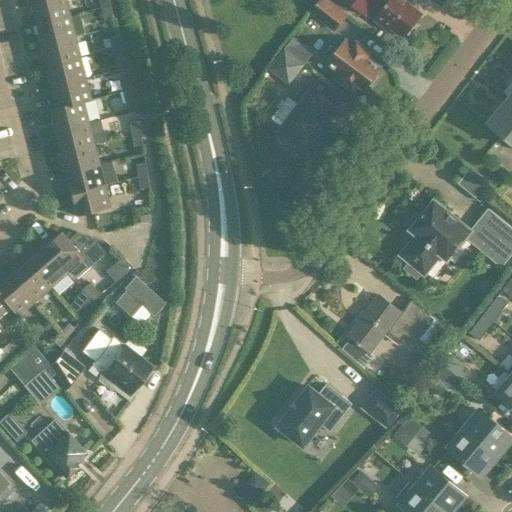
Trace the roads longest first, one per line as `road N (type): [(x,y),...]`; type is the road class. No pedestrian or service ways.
road 1 (residential): [(222,275),(277,277),(303,266),(501,0)]
road 2 (secondary): [(222,275),(216,174),(172,0)]
road 3 (secondary): [(109,511),(188,398),(222,275)]
road 4 (residential): [(0,83),(17,120),(34,203),(0,233)]
